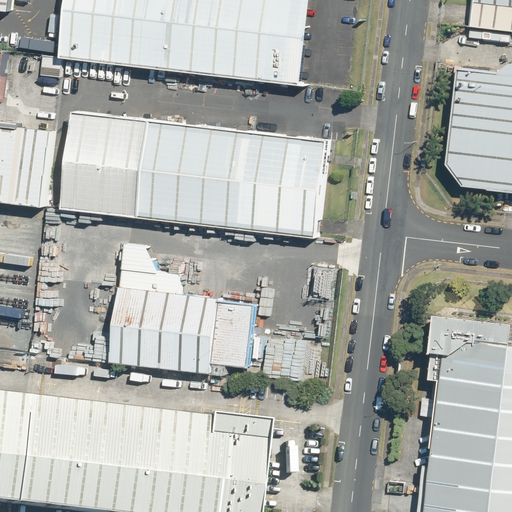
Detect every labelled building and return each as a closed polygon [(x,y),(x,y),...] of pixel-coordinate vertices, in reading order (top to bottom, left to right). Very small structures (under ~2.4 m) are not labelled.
[(0,0),(0,7),(12,9),(13,0),(0,0)] [(69,0),(64,56),(303,83),(312,0),(69,0)] [(511,0),(473,0),(471,25),(511,29),(511,0)] [(465,17),(442,15),(441,25),(464,28),(465,17)] [(11,75),(5,74),(7,50),(0,49),(0,99),(8,101),(11,75)] [(66,68),(67,59),(48,57),(47,66),(66,68)] [(511,63),(502,72),(464,67),(452,162),(469,185),(511,189),(511,63)] [(330,139),(84,109),(72,207),(318,236),(330,139)] [(0,199),(46,204),(54,129),(1,123),(0,133),(0,199)] [(183,273),(159,270),(147,245),(127,242),(113,359),(213,371),(214,360),(250,365),(258,302),(181,292),(183,273)] [(511,511),(511,319),(439,312),(431,377),(441,378),(434,445),(436,446),(434,465),(427,464),(421,511),(511,511)] [(252,511),(263,423),(0,391),(0,500),(98,511),(252,511)]
